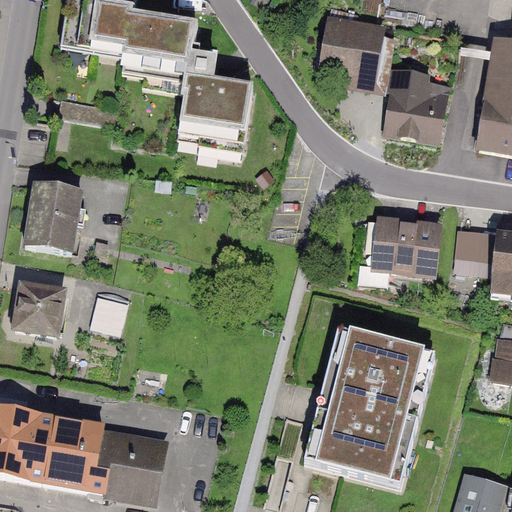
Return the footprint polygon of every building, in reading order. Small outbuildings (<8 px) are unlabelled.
[(120,79),(207,93),(212,66),(194,63),(199,32),(138,22),(141,0),(70,0),(62,51),(123,61),(120,79)] [(331,33),(324,74),(373,83),(380,42),(331,33)] [(511,50),(497,48),(479,153),(511,158),(511,50)] [(389,139),(439,146),(450,70),(401,63),(389,139)] [(254,101),(189,90),(181,139),(245,150),(254,101)] [(82,199),(37,192),(27,253),(72,260),(82,199)] [(437,236),(369,228),(361,288),(389,292),(391,273),(432,278),(437,236)] [(500,243),(461,239),(458,274),(496,278),(500,243)] [(511,244),(500,243),(496,278),(493,299),(511,300),(511,244)] [(64,298),(23,291),(20,313),(13,317),(12,326),(17,332),(16,334),(57,341),(64,298)] [(102,298),(94,330),(126,338),(133,306),(102,298)] [(511,328),(505,327),(501,342),(498,363),(494,363),(492,384),(511,388),(511,328)] [(441,363),(339,337),(303,477),(405,503),(441,363)] [(155,511),(166,448),(0,421),(0,487),(150,511),(155,511)] [(502,511),(508,491),(466,479),(456,511),(502,511)]
